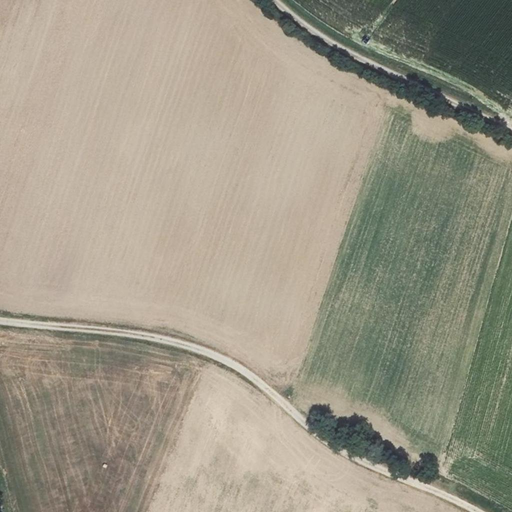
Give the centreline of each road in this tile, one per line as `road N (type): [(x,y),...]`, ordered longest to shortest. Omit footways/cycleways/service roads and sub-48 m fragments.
road 1 (track): [(472,511),(337,449),(247,375),(146,335),(0,315)]
road 2 (track): [(262,0),(371,66),(511,132)]
